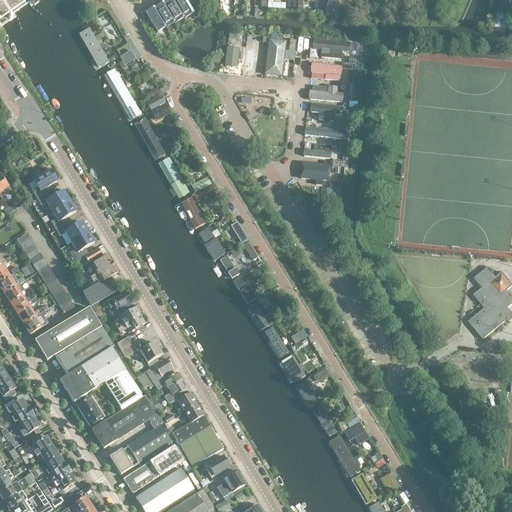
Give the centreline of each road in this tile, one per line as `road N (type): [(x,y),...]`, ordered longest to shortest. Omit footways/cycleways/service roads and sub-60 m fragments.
road 1 (residential): [(423,511),(176,103),(180,77)]
road 2 (tertiary): [(278,511),(36,118)]
road 3 (unclassified): [(406,393),(272,173)]
road 4 (residential): [(122,511),(0,329)]
